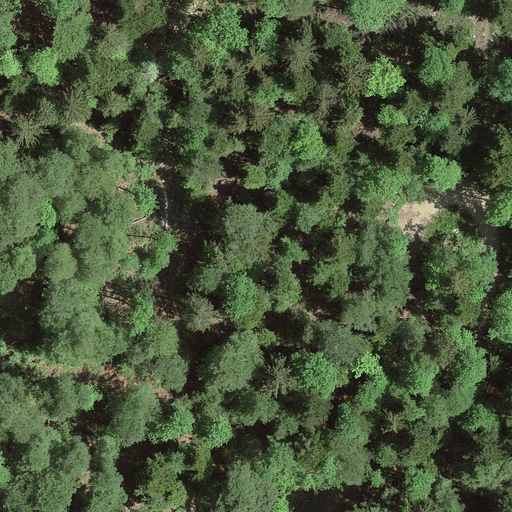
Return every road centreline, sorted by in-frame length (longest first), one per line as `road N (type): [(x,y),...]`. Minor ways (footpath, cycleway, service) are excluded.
road 1 (track): [(460,511),(463,414),(497,260),(487,206),(463,190),(433,197),(408,264),(396,346),(316,511)]
road 2 (track): [(194,511),(170,218),(169,0)]
road 3 (track): [(463,190),(489,0)]
